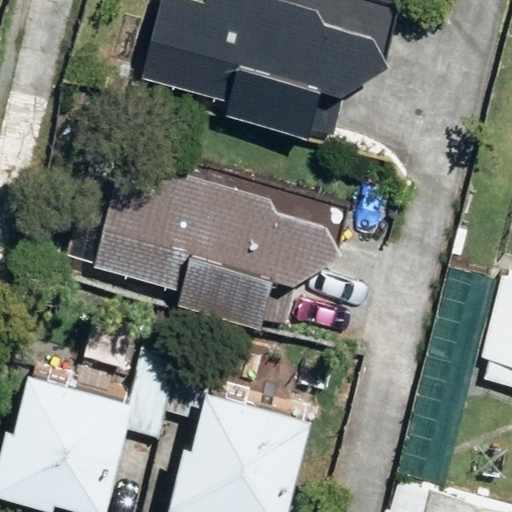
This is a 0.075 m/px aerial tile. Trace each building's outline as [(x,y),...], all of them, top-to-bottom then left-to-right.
[(222,112),(302,135),(316,84),(337,91),(384,63),(370,35),(322,22),(315,9),(281,0),(158,0),(138,77),(223,99),(222,112)] [(177,304),(256,325),(269,273),(291,279),(338,252),(323,225),(275,213),(268,198),(160,169),(155,191),(112,180),(92,266),(181,286),(177,304)] [(511,280),(500,277),(479,357),(489,360),(484,380),(511,387),(511,280)] [(132,330),(92,322),(83,366),(123,374),(128,348),(132,330)] [(284,511),(308,417),(207,393),(219,343),(187,335),(170,402),(192,406),(164,511),(167,511),(284,511)] [(160,432),(178,360),(144,352),(126,423),(160,432)] [(50,502),(85,511),(99,511),(129,402),(26,374),(11,430),(4,428),(0,441),(0,496),(47,509),(50,502)] [(511,511),(511,510),(396,481),(387,511),(511,511)]
